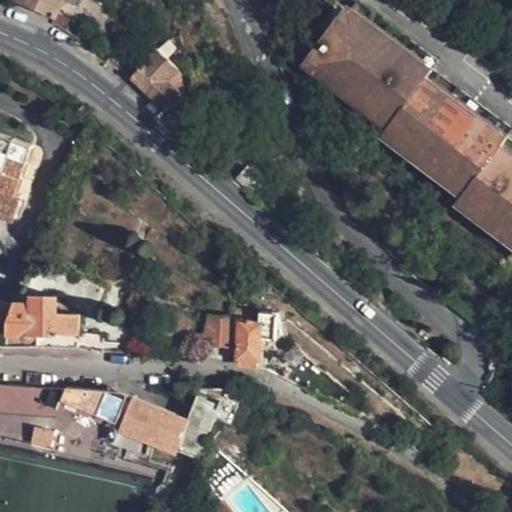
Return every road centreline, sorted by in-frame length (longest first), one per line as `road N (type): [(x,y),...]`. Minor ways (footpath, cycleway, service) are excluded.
road 1 (tertiary): [(451,393),(88,79),(0,31)]
road 2 (residential): [(451,393),(475,362),(465,331),(349,225),(261,61),(240,0)]
road 3 (residential): [(0,362),(220,368),(405,450)]
road 4 (residential): [(374,0),(511,104)]
